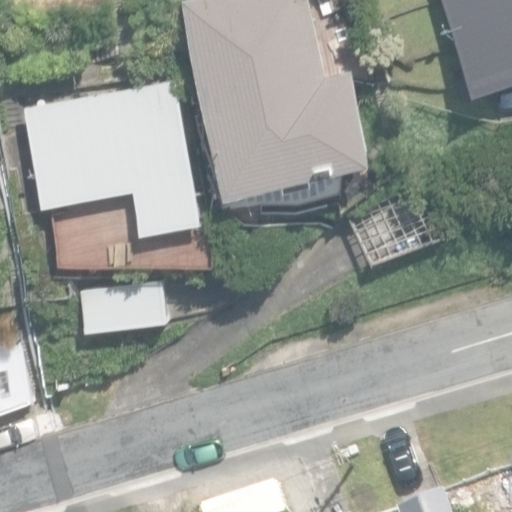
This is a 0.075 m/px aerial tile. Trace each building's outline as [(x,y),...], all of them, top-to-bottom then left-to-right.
[(187,0),(235,192),(382,155),(357,66),(332,72),(314,0),(187,0)] [(511,0),(452,0),(482,88),(511,78),(511,0)] [(140,189),(147,231),(208,221),(183,75),(33,101),(50,204),(140,189)] [(347,212),(378,260),(450,234),(409,172),(347,212)] [(85,287),(91,328),(174,316),(168,275),(85,287)] [(0,340),(0,412),(36,401),(26,338),(0,340)] [(400,506),(402,511),(450,511),(443,491),(400,506)]
